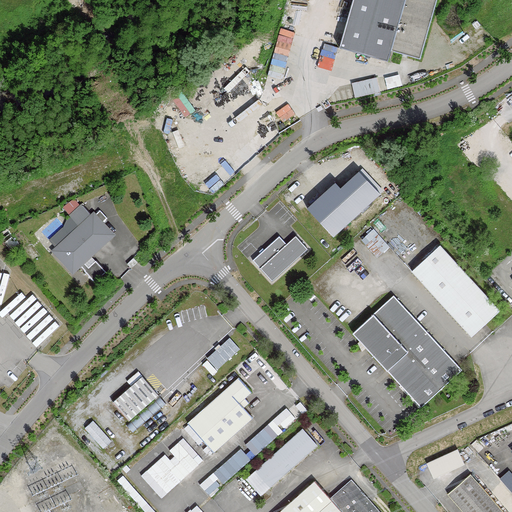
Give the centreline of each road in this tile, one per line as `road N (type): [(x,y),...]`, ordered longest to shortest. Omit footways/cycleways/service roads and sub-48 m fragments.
road 1 (unclassified): [(197,247),(322,139),(434,109),(511,65)]
road 2 (unclassified): [(385,461),(197,247)]
road 3 (unclassified): [(0,452),(109,328),(197,247)]
road 4 (unclassified): [(385,461),(511,400)]
